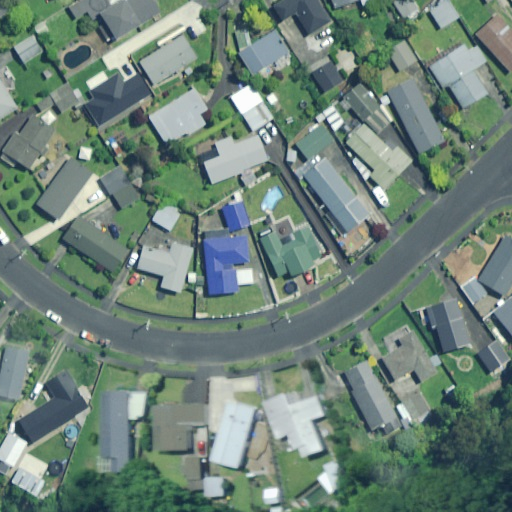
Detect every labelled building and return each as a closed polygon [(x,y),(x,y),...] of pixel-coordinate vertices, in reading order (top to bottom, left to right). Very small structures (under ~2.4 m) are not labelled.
[(0,0),(0,18),(8,13),(0,0)] [(161,13),(153,0),(120,0),(98,13),(115,41),(161,13)] [(283,0),(272,7),(283,24),(295,16),(308,37),(332,22),(317,0),(283,0)] [(330,0),(334,11),(359,2),(361,8),(379,1),(378,0),(330,0)] [(390,0),(404,27),(417,21),(413,14),(419,11),(413,0),(390,0)] [(453,0),(445,0),(428,10),(440,31),(464,17),(453,0)] [(511,30),(497,15),(475,38),(511,75),(511,73),(511,30)] [(253,77),(272,65),(275,71),(293,59),(289,53),(275,32),(239,55),(253,77)] [(42,53),(32,37),(13,49),(23,65),(42,53)] [(193,62),(179,39),(139,63),(153,86),(193,62)] [(404,42),(386,53),(399,74),(417,63),(404,42)] [(488,94),(474,70),(486,62),(477,48),(468,54),(464,48),(431,68),(444,90),(448,88),(462,110),(488,94)] [(105,83),(115,78),(132,68),(124,55),(107,65),(105,66),(109,73),(102,78),(105,83)] [(329,60),(309,73),(325,95),(344,81),(329,60)] [(4,64),(0,66),(0,119),(16,110),(5,92),(17,85),(4,64)] [(414,78),(387,91),(418,155),(445,142),(414,78)] [(359,80),(336,101),(346,112),(350,109),(377,137),(396,120),(359,80)] [(248,85),(228,98),(251,133),(271,121),(248,85)] [(206,111),(194,90),(148,118),(165,146),(186,133),(187,136),(204,126),(198,116),(206,111)] [(77,105),(69,91),(53,101),(61,115),(77,105)] [(53,106),(48,98),(36,105),(41,113),(53,106)] [(53,138),(29,119),(0,156),(0,159),(10,167),(15,161),(27,171),(53,138)] [(333,142),(321,126),(294,145),(306,162),(333,142)] [(345,145),(375,171),(368,179),(383,192),(409,162),(394,149),(392,152),(362,126),(345,145)] [(205,164),(213,184),(236,174),(243,190),(258,184),(251,168),(268,162),(260,142),(258,138),(233,148),(229,138),(215,144),(221,158),(205,164)] [(93,176),(71,159),(36,205),(58,222),(93,176)] [(314,170),(308,162),(293,175),(300,184),(304,181),(348,233),(371,214),(325,160),(314,170)] [(130,183),(118,167),(99,180),(110,197),(121,212),(140,198),(130,183)] [(181,213),(163,201),(151,221),(169,232),(181,213)] [(241,204),(223,210),(231,233),(249,227),(241,204)] [(127,252),(77,217),(62,240),(112,274),(127,252)] [(288,274),(290,278),(313,268),(311,262),(325,256),(312,226),(290,236),(289,233),(276,238),(274,232),(260,238),(277,279),(288,274)] [(511,284),(511,239),(506,235),(478,279),(504,296),(511,284)] [(234,273),(234,266),(248,266),(247,238),(235,239),(205,240),(207,297),(238,296),(238,287),(252,287),(251,272),(234,273)] [(192,249),(172,243),(169,252),(153,248),(145,246),(138,270),(163,277),(160,288),(179,294),(192,249)] [(486,296),(474,280),(459,291),(471,307),(486,296)] [(511,296),(491,312),(511,340),(511,296)] [(443,354),(470,346),(457,302),(426,310),(431,330),(436,328),(443,354)] [(421,385),(436,376),(411,332),(408,334),(404,327),(382,339),(391,354),(381,359),(394,382),(413,372),(421,385)] [(509,359),(495,342),(476,357),(491,374),(509,359)] [(30,352),(6,347),(0,373),(0,397),(18,402),(30,352)] [(50,374),(58,358),(51,355),(43,370),(50,374)] [(372,433),(377,430),(382,438),(400,428),(364,364),(344,375),(352,390),(349,392),(372,433)] [(90,408),(66,372),(45,385),(54,398),(17,423),(32,446),(90,408)] [(151,394),(108,393),(105,473),(134,474),(136,419),(150,420),(151,394)] [(282,442),(296,437),(302,452),(307,450),(310,459),(330,451),(320,422),(329,418),(322,399),(307,404),(303,393),(281,401),(269,405),(282,442)] [(419,395),(396,408),(403,420),(400,421),(407,434),(433,419),(419,395)] [(272,445),(266,433),(268,418),(261,416),(262,410),(235,403),(218,462),(246,470),(249,459),(258,462),(272,445)] [(160,452),(193,452),(193,463),(182,463),(182,481),(209,481),(209,427),(209,405),(161,405),(160,452)] [(8,434),(0,448),(0,474),(7,478),(26,444),(8,434)] [(47,467),(25,455),(11,480),(32,493),(47,467)] [(333,473),(324,479),(336,497),(358,482),(344,461),(330,470),(333,473)] [(229,479),(212,479),(211,499),(229,499),(229,479)]
